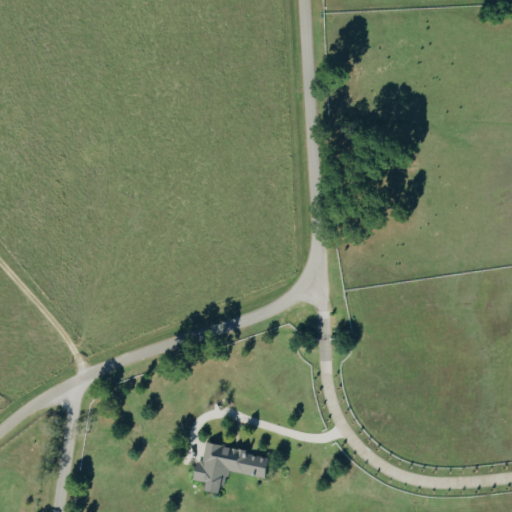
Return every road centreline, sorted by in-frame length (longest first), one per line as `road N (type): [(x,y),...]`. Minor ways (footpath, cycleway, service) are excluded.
road 1 (residential): [(0,426),(102,366),(266,311),(299,282),(311,242),(295,0)]
road 2 (residential): [(266,311),(93,141),(0,105)]
road 3 (residential): [(511,477),(419,481),(357,449),(328,398),(321,333)]
road 4 (residential): [(51,511),(63,384)]
